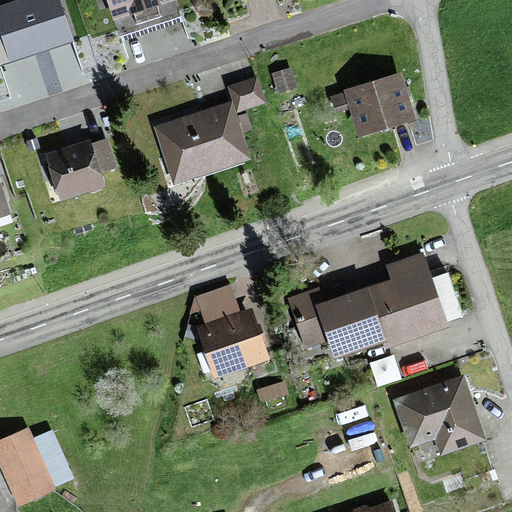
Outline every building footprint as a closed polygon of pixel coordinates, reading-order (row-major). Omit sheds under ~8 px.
[(0,68),(73,45),(58,0),(16,0),(0,5),(0,68)] [(175,0),(106,0),(114,23),(133,16),(136,26),(160,18),(157,9),(177,2),(175,0)] [(291,65),(272,71),(278,91),(297,85),(291,65)] [(350,106),(358,132),(415,114),(401,68),(343,86),(344,90),(331,94),(336,110),(350,106)] [(232,98),(236,110),(266,100),(258,74),(228,83),(232,98)] [(236,110),(232,98),(154,123),(173,180),(251,155),(236,110)] [(91,140),(90,137),(45,150),(60,198),(106,184),(102,170),(117,166),(108,135),(91,140)] [(29,149),(39,146),(36,136),(26,139),(29,149)] [(0,214),(10,211),(0,179),(0,214)] [(390,275),(368,283),(386,336),(382,337),(384,344),(449,322),(447,316),(463,310),(448,268),(432,273),(423,249),(385,262),(390,275)] [(240,309),(230,282),(196,294),(205,321),(196,324),(188,322),(184,335),(197,338),(199,332),(204,348),(196,351),(203,371),(211,368),(213,376),(221,373),(223,377),(243,370),(241,366),(270,356),(252,305),(240,309)] [(328,339),(333,354),(382,337),(386,336),(368,283),(323,299),(318,285),(287,296),(305,347),(328,339)] [(440,453),(486,438),(464,372),(391,396),(408,445),(434,436),(440,453)] [(0,436),(0,464),(18,503),(55,486),(54,484),(73,475),(52,427),(33,435),(28,424),(0,436)] [(350,511),(397,511),(393,499),(369,506),(366,503),(353,507),(350,511)]
